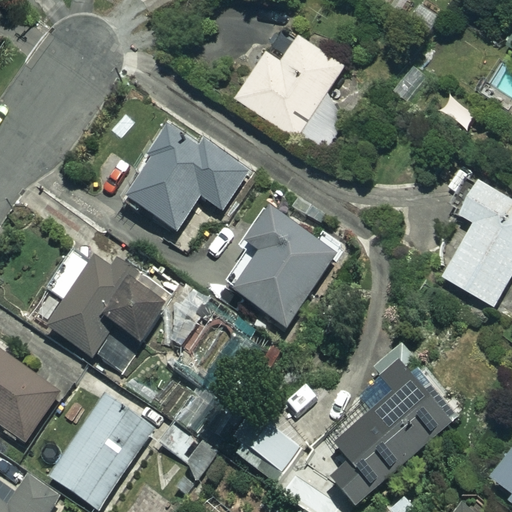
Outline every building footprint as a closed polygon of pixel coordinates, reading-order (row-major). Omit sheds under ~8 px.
[(351,67),(308,37),(291,63),(277,53),(245,100),(326,156),(357,110),(333,93),(351,67)] [(200,150),(172,131),(153,159),(158,163),(130,204),(178,235),(203,199),(227,215),(252,176),(204,144),(200,150)] [(511,196),(488,182),(468,215),(482,224),(450,278),(505,311),(511,299),(511,196)] [(320,245),(276,213),(251,248),(264,258),(259,266),(248,258),(227,287),(291,333),(349,251),(326,235),(320,245)] [(117,275),(79,250),(50,293),(68,305),(51,331),(95,360),(116,328),(145,348),(170,310),(136,287),(143,276),(125,264),(117,275)] [(446,403),(400,351),(377,372),(386,383),(364,403),(377,417),(340,451),(353,466),(335,483),(360,510),(455,425),(440,409),(446,403)] [(61,395),(0,352),(0,427),(26,445),(61,395)] [(157,431),(107,398),(53,481),(99,511),(115,511),(147,464),(139,459),(157,431)] [(208,444),(179,424),(164,446),(192,467),(208,444)] [(306,455),(277,432),(250,466),(279,489),(306,455)] [(511,466),(503,478),(511,484),(511,466)] [(0,511),(53,511),(62,500),(32,480),(13,510),(0,501),(0,511)]
